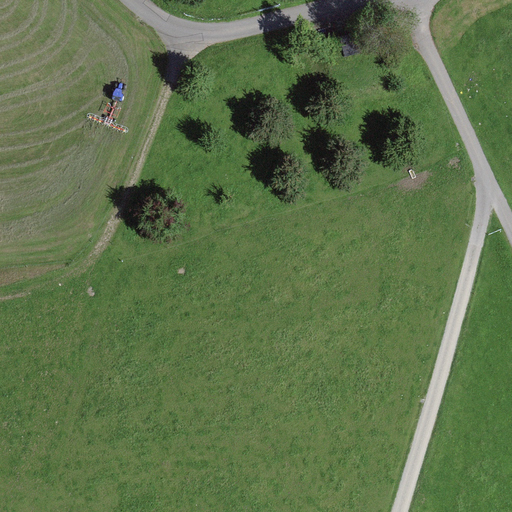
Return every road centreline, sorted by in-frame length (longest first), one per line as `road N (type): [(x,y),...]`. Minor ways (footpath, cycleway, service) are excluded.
road 1 (track): [(398,511),(489,179)]
road 2 (unclassified): [(371,0),(206,33),(173,27),(133,0)]
road 3 (track): [(511,228),(409,0)]
